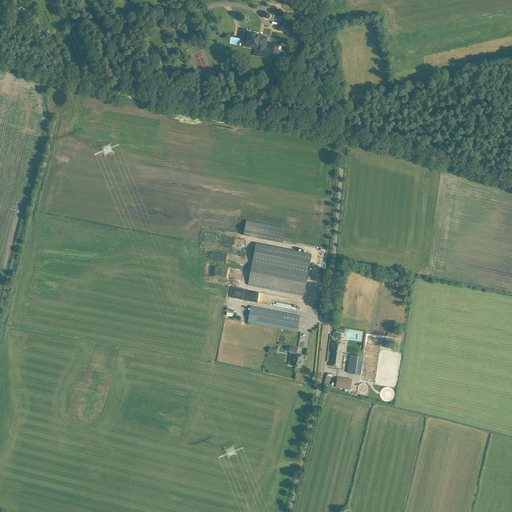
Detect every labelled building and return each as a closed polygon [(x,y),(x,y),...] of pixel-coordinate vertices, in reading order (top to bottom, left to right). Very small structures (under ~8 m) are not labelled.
[(26,15),(24,11),(23,10),(22,10),(21,7),(14,10),(16,13),(17,13),(19,18),(16,19),(17,22),(23,19),(22,17),(26,15)] [(280,17),(278,30),(291,32),(293,24),(288,23),(288,19),(280,17)] [(249,32),(248,42),(251,43),(250,45),(257,46),(256,48),(256,51),(255,55),(276,59),(278,45),(270,43),(269,49),(265,48),(266,39),(258,38),(259,36),(258,36),(255,35),(256,33),(249,32)] [(364,104),(366,103),(365,98),(353,102),(354,106),(364,103),(364,104)] [(246,220),(243,235),(283,243),(285,228),(246,220)] [(226,236),(203,232),(201,241),(224,245),(226,236)] [(248,285),(299,295),(304,296),(311,255),(256,244),(248,285)] [(213,265),(211,276),(225,278),(226,272),(233,273),(234,268),(213,265)] [(248,322),(292,331),(297,332),(300,316),(251,306),(248,322)] [(331,366),(339,367),(341,352),(342,352),(343,343),(334,342),(331,366)] [(298,347),(293,346),(290,346),(289,352),(291,352),(290,357),(289,365),(292,366),(296,366),(301,367),(303,357),(296,355),(296,353),(297,353),(298,347)] [(352,373),(361,374),(364,357),(355,355),(350,354),(347,372),(352,373)] [(350,390),(352,380),(337,378),(337,380),(336,387),(341,388),(350,390)]
